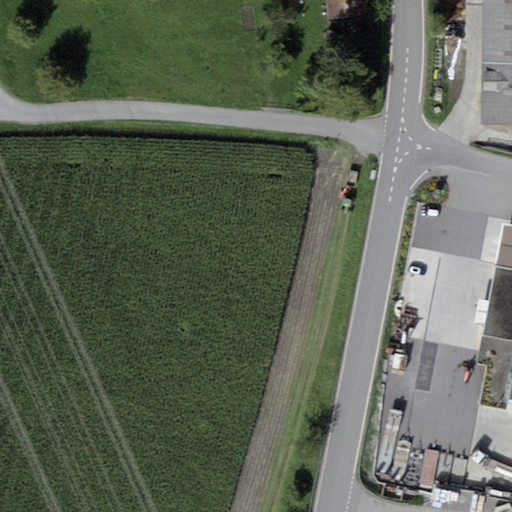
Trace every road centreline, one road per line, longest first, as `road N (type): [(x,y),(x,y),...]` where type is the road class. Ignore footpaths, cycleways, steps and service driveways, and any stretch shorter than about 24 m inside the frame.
road 1 (track): [(402,144),(299,124),(133,110),(0,111)]
road 2 (unclassified): [(331,511),(402,144)]
road 3 (unclassified): [(402,144),(408,0)]
